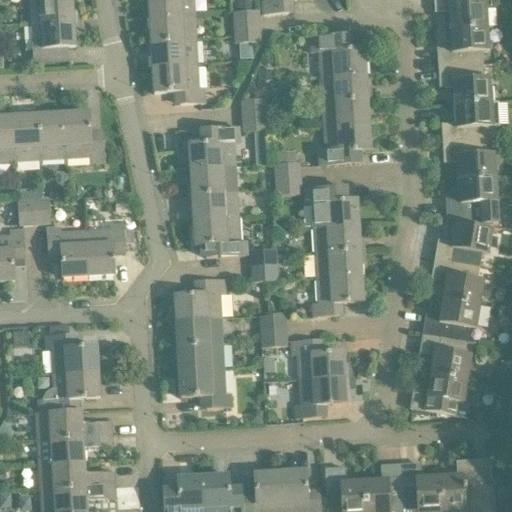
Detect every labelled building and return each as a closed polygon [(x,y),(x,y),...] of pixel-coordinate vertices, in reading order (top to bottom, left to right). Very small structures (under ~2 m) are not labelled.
[(28,0),(31,27),(73,24),(77,24),(76,15),(73,15),(72,0),(28,0)] [(148,0),(149,20),(194,18),(192,0),(148,0)] [(312,0),(268,0),(268,4),(262,4),(263,18),(282,17),(282,4),(312,2),(312,0)] [(449,14),(450,32),(487,30),(485,6),(479,7),(479,0),(434,0),(435,14),(449,14)] [(233,15),(234,31),(259,29),(258,14),(233,15)] [(146,36),(146,46),(195,43),(194,18),(149,20),(150,35),(146,36)] [(73,24),(31,27),(33,66),(69,64),(68,51),(75,51),(73,24)] [(259,29),(234,31),(235,46),(260,45),(259,29)] [(437,52),(438,71),(483,68),(482,54),(488,54),(487,30),(450,32),(451,51),(437,52)] [(319,55),(321,80),(365,77),(363,51),(350,52),(350,38),(309,40),(310,55),(319,55)] [(151,55),(152,71),(196,68),(195,43),(146,46),(147,56),(151,55)] [(196,68),(152,71),(154,97),(179,95),(180,108),(205,106),(204,93),(198,93),(196,68)] [(453,89),(454,108),(491,105),(490,82),(484,82),(483,68),(438,71),(439,90),(453,89)] [(321,80),(322,105),(371,102),(370,92),(366,92),(365,77),(321,80)] [(241,103),(242,119),(267,118),(266,102),(241,103)] [(322,105),(324,130),(368,128),(367,113),(371,112),(371,102),(322,105)] [(442,127),(443,146),(487,143),(486,129),(499,129),(497,105),(491,105),(454,108),(455,126),(442,127)] [(47,113),(37,114),(40,162),(65,161),(63,117),(48,118),(47,113)] [(28,119),(12,120),(15,164),(40,162),(37,114),(27,114),(28,119)] [(89,115),(63,117),(65,161),(90,159),(91,166),(104,165),(103,140),(90,140),(89,115)] [(267,118),(242,119),(243,135),(268,133),(267,118)] [(0,164),(15,164),(12,120),(0,120),(0,164)] [(368,128),(324,130),(325,155),(319,156),(320,169),(360,167),(359,154),(369,154),(368,128)] [(189,146),(190,173),(234,170),(233,145),(239,145),(238,131),(213,132),(200,133),(201,146),(189,146)] [(458,165),(459,183),(495,181),(494,157),(488,157),(487,143),(443,146),(444,165),(458,165)] [(275,155),(276,168),(295,166),(295,154),(275,155)] [(276,168),(274,168),(275,183),(300,182),(299,166),(295,166),(276,168)] [(187,188),(187,198),(236,195),(234,170),(190,173),(191,188),(187,188)] [(495,181),(459,183),(460,202),(446,203),(447,221),(480,227),(498,226),(495,181)] [(300,182),(275,183),(276,199),(301,198),(300,182)] [(312,206),(314,231),(358,229),(356,203),(346,203),(345,191),(305,193),(306,207),(312,206)] [(192,208),(193,223),(237,220),(236,195),(187,198),(188,208),(192,208)] [(49,202),(33,203),(34,228),(50,227),(49,202)] [(34,228),(33,203),(17,204),(19,229),(34,228)] [(237,220),(193,223),(195,249),(205,248),(206,261),(246,259),(245,245),(239,245),(237,220)] [(110,234),(85,235),(88,279),(114,278),(112,253),(125,252),(124,227),(110,227),(110,234)] [(438,244),(435,263),(479,270),(482,256),(487,257),(491,233),(455,227),(452,246),(438,244)] [(314,231),(315,257),(364,254),(363,244),(359,244),(358,229),(314,231)] [(88,279),(85,235),(60,237),(60,230),(46,231),(47,256),(60,256),(61,281),(88,279)] [(25,258),(23,233),(10,233),(10,240),(0,240),(0,284),(14,284),(13,267),(25,266),(25,258)] [(250,254),(251,270),(276,268),(275,253),(250,254)] [(315,257),(317,282),(361,279),(360,264),(364,264),(364,254),(315,257)] [(445,284),(442,302),(479,308),(483,284),(477,284),(479,270),(435,263),(432,282),(445,284)] [(276,268),(251,270),(252,285),(277,284),(276,268)] [(361,279),(317,282),(318,307),(312,307),(313,321),(338,319),(337,307),(362,305),(361,279)] [(175,298),(176,324),(220,322),(218,297),(225,296),(224,283),(199,284),(200,297),(175,298)] [(426,319),(422,337),(467,344),(469,331),(475,332),(479,308),(442,302),(439,321),(426,319)] [(259,320),(260,335),(286,334),(285,318),(259,320)] [(172,340),(173,350),(221,347),(220,322),(176,324),(177,339),(172,340)] [(286,334),(260,335),(261,351),(287,350),(286,334)] [(52,352),(53,377),(97,374),(96,348),(70,350),(70,337),(44,339),(45,352),(52,352)] [(433,359),(430,377),(466,383),(470,359),(465,358),(467,344),(422,337),(419,356),(433,359)] [(298,358),(299,383),(343,381),(342,354),(317,356),(316,343),(291,345),(291,359),(298,358)] [(178,359),(179,375),(223,372),(221,347),(173,350),(173,360),(178,359)] [(223,372),(179,375),(180,401),(205,399),(206,412),(231,411),(230,397),(224,397),(223,372)] [(37,404),(38,416),(80,414),(79,402),(99,400),(97,374),(53,377),(54,391),(52,391),(46,395),(42,403),(37,404)] [(466,383),(430,377),(427,395),(413,393),(410,412),(454,419),(457,405),(463,406),(466,383)] [(343,381),(299,383),(301,408),(294,409),(295,422),(320,421),(320,408),(345,407),(343,381)] [(36,417),(38,443),(112,438),(111,425),(81,427),(80,414),(38,416),(36,417)] [(38,443),(39,468),(83,465),(82,453),(112,451),(112,438),(38,443)] [(457,479),(439,480),(440,511),(493,511),(490,463),(457,465),(457,479)] [(39,468),(41,493),(115,488),(114,475),(84,477),(83,465),(39,468)] [(419,467),(400,468),(402,511),(440,511),(439,480),(420,481),(419,467)] [(363,484),(364,511),(402,511),(400,468),(381,469),(382,483),(363,484)] [(364,511),(363,484),(345,485),(344,471),(324,473),(326,511),(364,511)] [(306,474),(279,475),(281,511),(320,511),(320,498),(307,499),(306,474)] [(255,502),(242,503),(242,511),(281,511),(279,475),(253,477),(255,502)] [(202,480),(204,511),(242,511),(242,503),(242,489),(229,490),(228,478),(202,480)] [(204,511),(202,480),(176,481),(177,493),(163,494),(163,511),(204,511)] [(41,493),(41,511),(85,511),(85,503),(115,501),(115,488),(41,493)]
